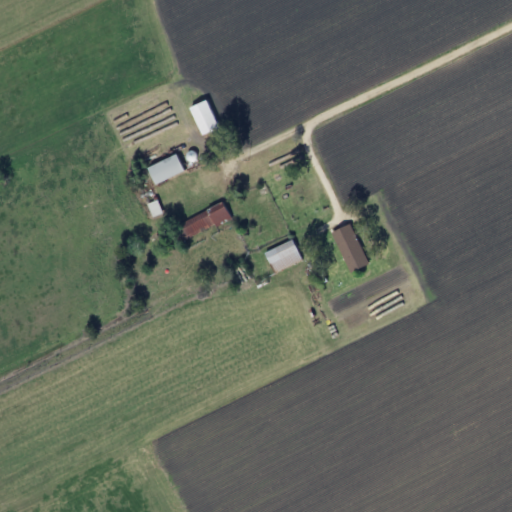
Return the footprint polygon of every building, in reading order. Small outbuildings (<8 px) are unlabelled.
[(203,134),(219,126),(206,99),(190,107),(203,134)] [(156,184),(185,170),(177,152),(148,167),(156,184)] [(181,240),(231,218),(224,203),(175,224),(181,240)] [(368,264),(351,224),(332,232),(350,272),(368,264)] [(265,252),(274,272),(302,260),(293,240),(265,252)]
